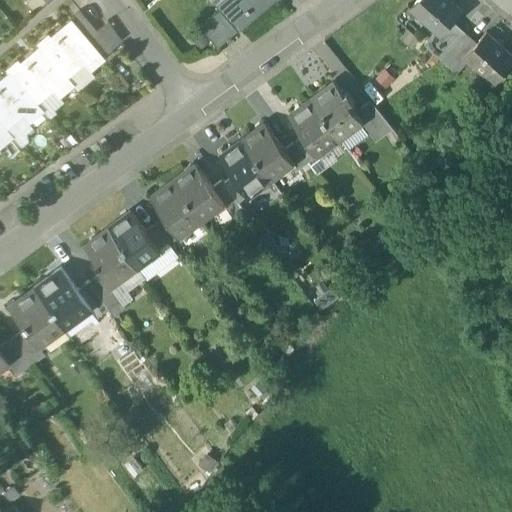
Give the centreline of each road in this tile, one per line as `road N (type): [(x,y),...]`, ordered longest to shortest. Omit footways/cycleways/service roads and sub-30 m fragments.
road 1 (residential): [(197,107),(0,253)]
road 2 (residential): [(197,107),(346,0)]
road 3 (residential): [(197,107),(117,0)]
